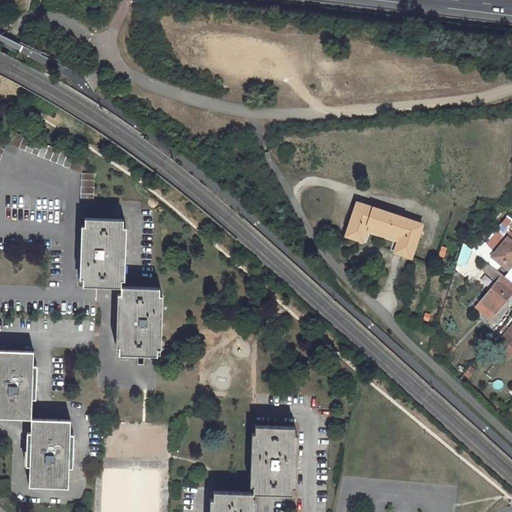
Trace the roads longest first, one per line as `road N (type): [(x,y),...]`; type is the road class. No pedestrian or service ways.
road 1 (residential): [(249,112),(309,234),(340,273),(511,439)]
road 2 (residential): [(511,88),(475,100),(249,112)]
road 3 (residential): [(249,112),(182,98),(126,74),(106,52)]
road 4 (unknown): [(0,294),(64,295),(66,227)]
